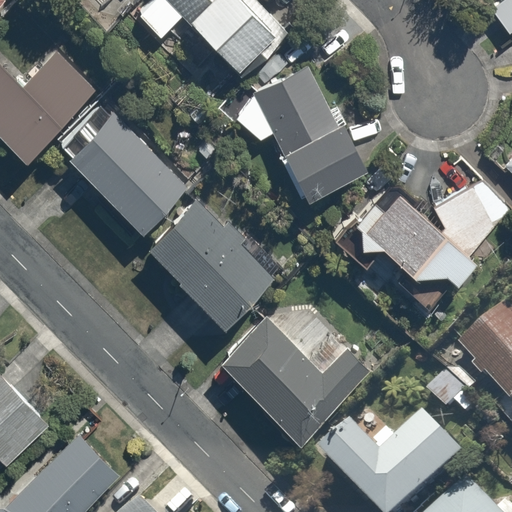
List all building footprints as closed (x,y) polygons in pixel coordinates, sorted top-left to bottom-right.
[(261,0),(142,0),(133,10),(199,77),(215,60),(230,75),(240,64),(250,74),(279,44),(274,38),(286,25),(261,0)] [(511,0),(486,0),(502,29),(511,20),(511,0)] [(0,54),(0,133),(20,153),(88,85),(50,47),(22,76),(0,54)] [(306,62),(248,88),(227,114),(256,133),(270,127),(296,186),(354,160),(337,124),(347,120),(338,99),(325,105),(306,62)] [(107,105),(62,149),(137,225),(182,180),(107,105)] [(511,140),(496,158),(511,172),(511,140)] [(466,244),(503,201),(480,174),(424,204),(395,179),(378,197),(363,184),(325,228),(419,309),(471,248),(466,244)] [(199,183),(141,238),(218,319),(275,264),(199,183)] [(511,309),(502,299),(456,345),(511,407),(511,309)] [(266,306),(214,352),(289,434),(368,363),(347,340),(320,365),(266,306)] [(447,364),(426,386),(447,406),(452,401),(466,415),(482,398),(447,364)] [(0,459),(44,416),(0,371),(0,459)] [(318,453),(378,511),(399,511),(461,450),(421,411),(399,433),(374,409),(357,426),(341,411),(328,424),(338,433),(318,453)] [(66,511),(111,469),(76,430),(5,497),(0,496),(0,511),(66,511)] [(499,511),(465,474),(423,511),(499,511)] [(153,511),(141,498),(124,511),(153,511)]
